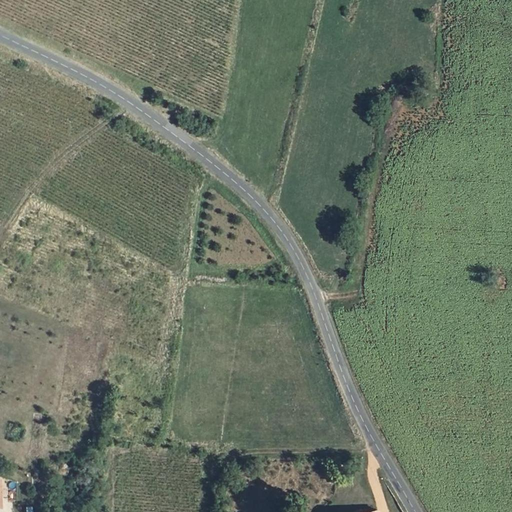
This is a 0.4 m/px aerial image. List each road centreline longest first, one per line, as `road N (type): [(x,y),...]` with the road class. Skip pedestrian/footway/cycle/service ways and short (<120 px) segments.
road 1 (tertiary): [(0,37),(96,83),(222,170),(277,227),(412,511)]
road 2 (track): [(206,511),(215,467),(233,454),(376,449)]
